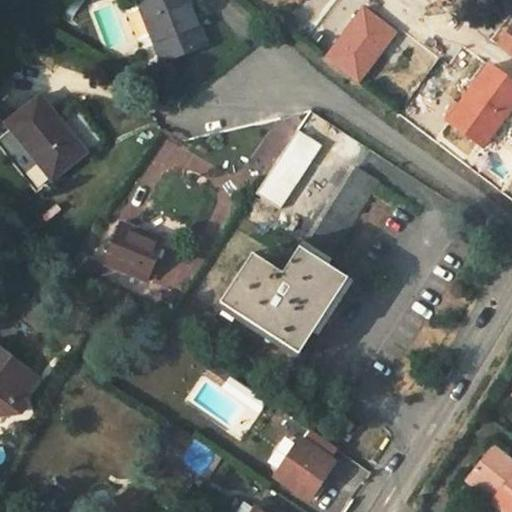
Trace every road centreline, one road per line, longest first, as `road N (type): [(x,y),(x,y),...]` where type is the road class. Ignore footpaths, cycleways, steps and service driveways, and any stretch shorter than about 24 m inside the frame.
road 1 (tertiary): [(511,301),(382,511)]
road 2 (unknown): [(423,445),(366,363),(382,297)]
